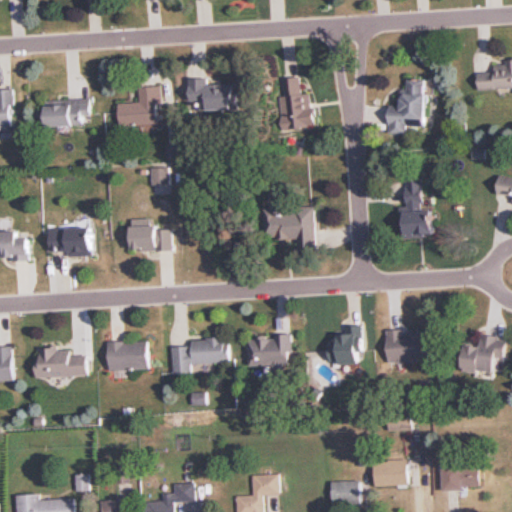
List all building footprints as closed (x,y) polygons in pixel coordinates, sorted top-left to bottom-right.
[(511,90),(511,64),(480,65),(480,90),(511,90)] [(195,78),(192,104),(243,109),(245,83),(195,78)] [(394,104),(393,132),(411,133),(411,125),(431,125),(433,80),(410,79),(409,105),(394,104)] [(163,124),(162,85),(141,85),(142,101),(122,101),(123,125),(163,124)] [(0,127),(17,127),(17,89),(0,88),(0,127)] [(320,108),(313,108),(313,92),(303,92),(303,126),(320,126),(320,108)] [(48,99),(50,125),(93,123),(92,97),(48,99)] [(152,167),(152,185),(170,185),(170,167),(152,167)] [(511,174),(503,173),(500,194),(511,196),(511,174)] [(404,206),(404,237),(444,236),(444,210),(430,210),(430,179),(410,179),(410,206),(404,206)] [(270,200),(272,238),(302,237),(302,248),(321,248),(320,198),(270,200)] [(134,249),(176,249),(176,225),(134,225),(134,249)] [(52,227),(52,255),(98,256),(99,228),(52,227)] [(0,258),(34,259),(34,231),(0,231),(0,258)] [(345,344),(333,344),(332,363),(371,364),(371,332),(345,331),(345,344)] [(390,331),(390,361),(436,361),(435,331),(390,331)] [(251,365),(294,365),(294,335),(251,335),(251,365)] [(472,343),(472,371),(507,371),(507,335),(485,335),(485,343),(472,343)] [(111,370),(153,368),(152,339),(110,341),(111,370)] [(195,363),(233,362),(233,339),(175,340),(175,374),(195,373),(195,363)] [(0,346),(0,382),(18,382),(17,346),(0,346)] [(93,375),(92,355),(73,355),(72,347),(37,348),(38,377),(93,375)] [(378,460),(378,486),(413,486),(413,460),(378,460)] [(447,464),(447,488),(485,488),(485,464),(447,464)] [(255,474),(255,495),(240,495),(240,511),(266,511),(267,495),(283,494),(282,474),(255,474)] [(333,481),(333,505),(364,505),(364,481),(333,481)] [(196,511),(197,483),(176,483),(176,492),(166,492),(166,501),(143,501),(142,511),(196,511)] [(20,511),(79,511),(79,497),(44,499),(43,493),(19,495),(20,511)] [(129,511),(129,499),(106,499),(106,511),(129,511)]
